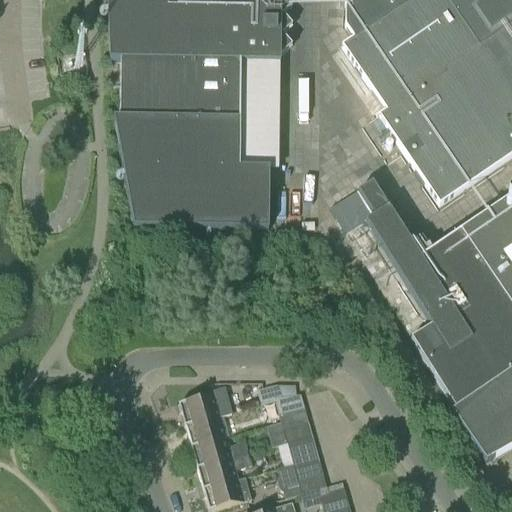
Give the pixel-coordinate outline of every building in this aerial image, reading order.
[(106,0),(110,66),(121,66),(120,124),(114,124),(135,233),(269,234),(270,174),(240,173),(241,67),(281,67),(281,59),(282,59),(292,50),(282,39),(292,30),(283,19),(293,10),(283,0),(106,0)] [(511,0),(343,0),(343,31),(353,43),(344,49),(387,113),(379,118),(402,154),(432,196),(439,207),(511,157),(511,0)] [(511,200),(422,261),(372,186),(358,196),(375,220),(348,239),(417,340),(415,341),(462,410),(458,413),(492,464),(511,450),(511,200)] [(346,240),(348,239),(375,220),(358,196),(329,214),(346,240)] [(278,389),(280,401),(295,399),(294,389),(278,389)] [(215,422),(228,418),(222,397),(174,410),(180,432),(215,422)] [(300,399),(273,402),(278,418),(303,410),(300,399)] [(303,410),(278,418),(280,427),(282,432),(307,424),(303,410)] [(221,443),(215,422),(180,432),(186,453),(221,443)] [(307,424),(282,432),(286,446),(311,439),(307,424)] [(311,439),(286,446),(289,458),(314,450),(311,439)] [(192,474),(247,459),(243,445),(223,451),(221,443),(186,453),(192,474)] [(314,450),(289,458),(292,469),(293,472),(318,464),(314,450)] [(233,486),(233,484),(230,474),(250,468),(247,459),(192,474),(198,496),(233,486)] [(318,464),(293,472),(297,486),(322,479),(318,464)] [(292,469),(276,473),(284,503),(301,498),(297,486),(293,472),(292,469)] [(322,479),(297,486),(301,498),(301,499),(326,492),(322,479)] [(233,486),(198,496),(202,511),(222,511),(250,504),(244,481),(233,484),(233,486)] [(316,511),(319,511),(343,506),(339,492),(313,499),(316,511)]
